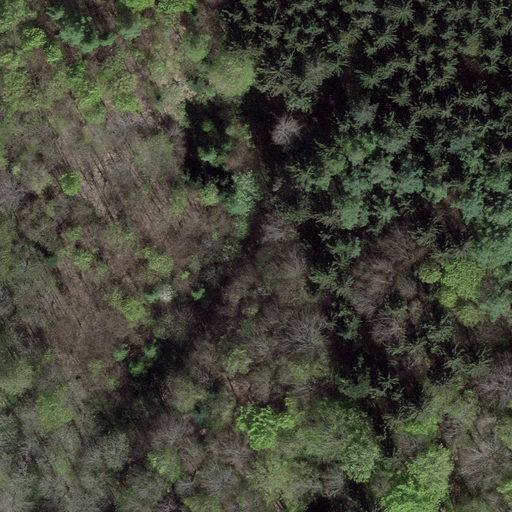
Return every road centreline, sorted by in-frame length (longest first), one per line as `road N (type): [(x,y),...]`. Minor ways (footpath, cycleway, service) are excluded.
road 1 (track): [(101,511),(236,271),(292,148),(329,106),(376,88),(402,94),(459,132),(511,185)]
road 2 (track): [(511,327),(468,375),(380,511)]
